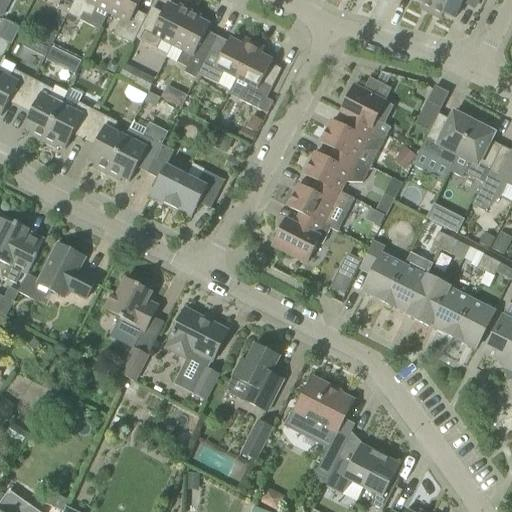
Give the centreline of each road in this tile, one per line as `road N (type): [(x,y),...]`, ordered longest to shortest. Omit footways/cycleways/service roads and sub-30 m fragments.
road 1 (residential): [(479,511),(371,363),(204,274)]
road 2 (residential): [(204,274),(322,18)]
road 3 (residential): [(204,274),(0,164)]
road 4 (residential): [(469,71),(322,18)]
